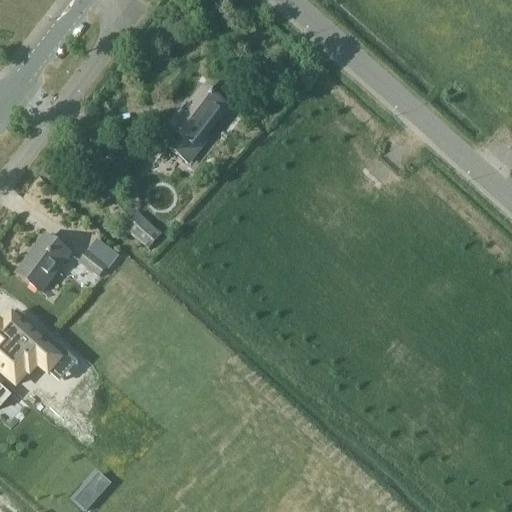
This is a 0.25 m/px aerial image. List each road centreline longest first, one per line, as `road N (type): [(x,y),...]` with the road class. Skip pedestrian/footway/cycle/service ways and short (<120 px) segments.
road 1 (unclassified): [(287,0),(511,199)]
road 2 (unclassified): [(0,183),(112,34),(107,0)]
road 3 (residential): [(0,104),(78,0)]
